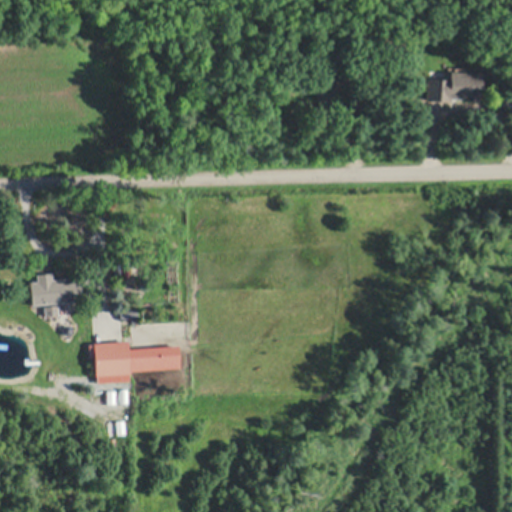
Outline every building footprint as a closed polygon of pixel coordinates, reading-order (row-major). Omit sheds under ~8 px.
[(481,73),(480,102),(471,102),(471,98),(454,97),(454,103),(438,103),(438,100),(426,99),(427,79),(449,80),(450,72),(481,73)] [(342,106),(323,113),(311,81),(330,74),(342,106)] [(51,272),(52,278),(79,276),(81,298),(32,303),(30,280),(38,279),(37,274),(51,272)] [(57,316),(46,317),(45,306),(56,305),(57,316)] [(138,318),(121,320),(120,309),(137,308),(138,318)] [(127,340),(128,349),(178,345),(180,366),(128,370),(129,379),(98,382),(97,375),(96,375),(94,357),(90,357),(89,345),(93,344),(93,343),(127,340)]
